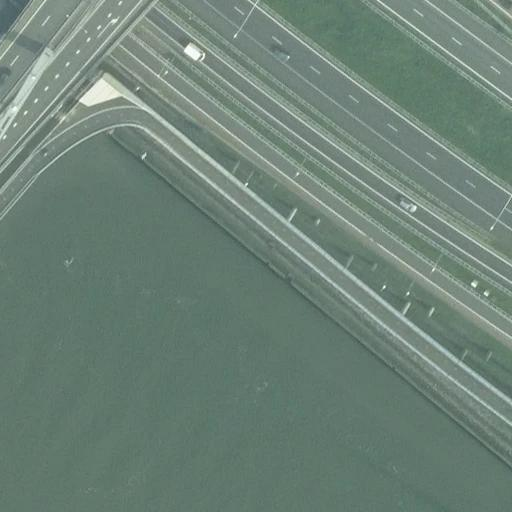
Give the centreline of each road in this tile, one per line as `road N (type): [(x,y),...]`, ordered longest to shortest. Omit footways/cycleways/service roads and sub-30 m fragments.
road 1 (trunk): [(75,0),(421,271),(511,331)]
road 2 (motorway): [(137,0),(423,216),(511,271)]
road 3 (motorway): [(221,0),(511,214)]
road 4 (primary): [(0,151),(130,0)]
road 5 (motorway): [(511,78),(406,0)]
